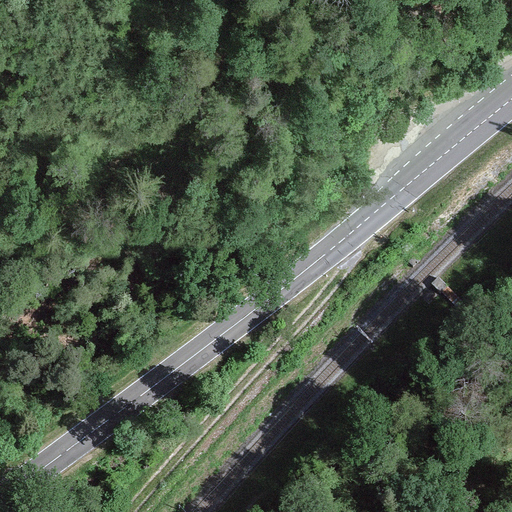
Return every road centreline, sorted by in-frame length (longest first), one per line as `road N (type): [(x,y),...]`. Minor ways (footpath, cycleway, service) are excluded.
road 1 (primary): [(511,99),(379,212),(0,502)]
road 2 (track): [(328,252),(321,290),(125,511)]
